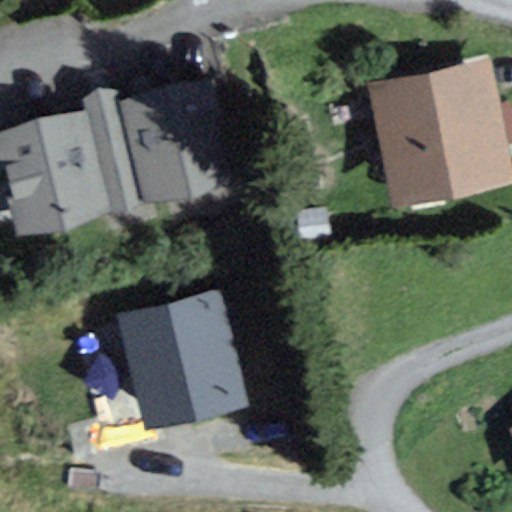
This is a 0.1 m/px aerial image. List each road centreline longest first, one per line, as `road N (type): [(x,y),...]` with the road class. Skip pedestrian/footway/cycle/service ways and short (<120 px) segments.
road 1 (residential): [(511,12),(442,0),(259,0),(0,74)]
road 2 (residential): [(413,511),(397,497),(375,446),(383,401),(410,372),(511,329)]
